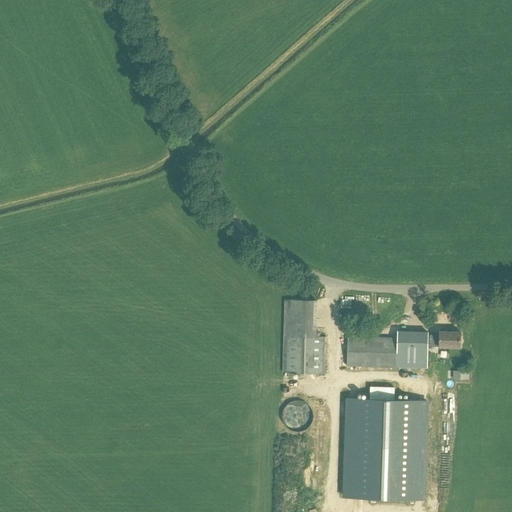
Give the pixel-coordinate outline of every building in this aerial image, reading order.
[(298,300),(298,309),(317,309),(317,300),(298,300)] [(439,335),(428,334),(428,331),(397,330),(397,338),(347,336),(346,366),(389,368),(397,368),(427,368),(428,346),(439,346),(439,347),(460,348),(461,331),(440,331),(439,335)] [(325,373),(326,336),(317,336),(284,335),(283,372),(325,373)] [(469,371),(453,371),(453,380),(469,380),(469,371)] [(369,385),(369,398),(394,399),(394,386),(369,385)] [(347,398),(346,414),(368,415),(368,399),(347,398)] [(367,446),(367,461),(394,462),(394,459),(404,460),(404,465),(417,466),(418,451),(411,451),(411,447),(367,446)]
